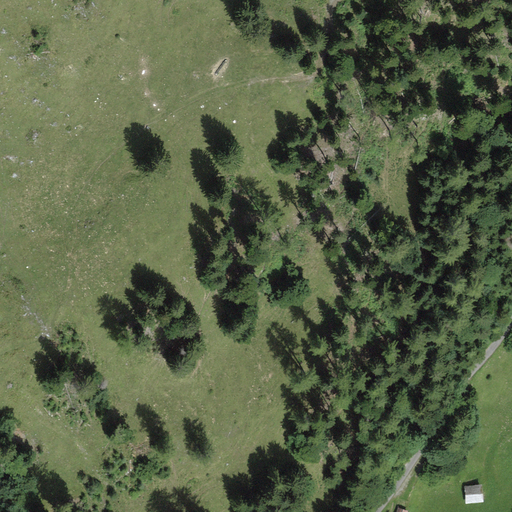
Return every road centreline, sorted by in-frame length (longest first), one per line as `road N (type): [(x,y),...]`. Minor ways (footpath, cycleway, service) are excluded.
road 1 (track): [(511,328),(380,511)]
road 2 (track): [(333,0),(320,67),(234,83)]
